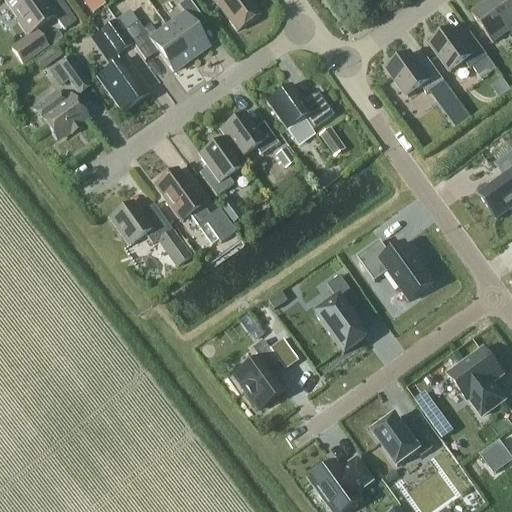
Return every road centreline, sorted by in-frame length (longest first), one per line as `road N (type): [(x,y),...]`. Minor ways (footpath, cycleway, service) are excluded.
road 1 (residential): [(338,69),(500,295)]
road 2 (residential): [(82,186),(306,24)]
road 3 (residential): [(295,441),(500,295)]
